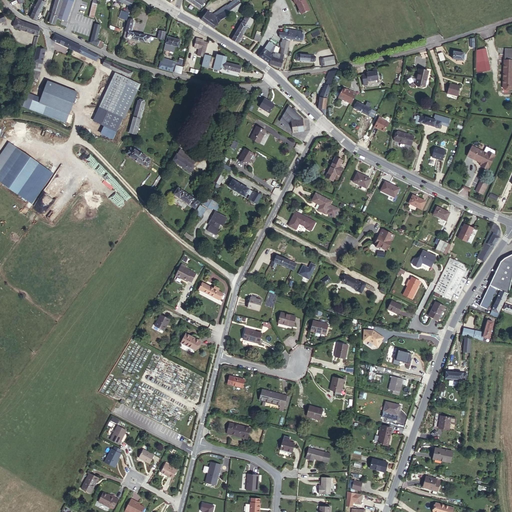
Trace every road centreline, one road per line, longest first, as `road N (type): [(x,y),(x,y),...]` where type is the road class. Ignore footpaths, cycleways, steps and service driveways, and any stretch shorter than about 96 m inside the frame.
road 1 (tertiary): [(383,511),(458,312),(511,232)]
road 2 (track): [(0,117),(28,117),(90,146),(166,227),(238,279)]
road 3 (residential): [(4,0),(37,24),(142,68),(246,86),(275,76)]
road 4 (residential): [(320,118),(238,279),(216,356)]
road 5 (residential): [(278,79),(399,55),(511,17)]
road 6 (secondary): [(511,223),(351,146),(320,118)]
road 7 (secondary): [(275,76),(173,10)]
road 8 (residential): [(197,442),(272,470),(275,511)]
